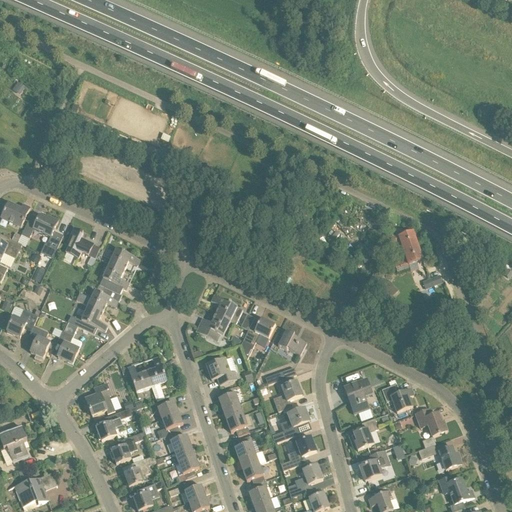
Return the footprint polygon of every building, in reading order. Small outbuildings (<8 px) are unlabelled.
[(153,160),(154,156),(152,155),(152,154),(148,152),(149,149),(144,147),(143,150),(139,149),(136,148),(134,152),(138,154),(137,155),(148,159),(153,160)] [(2,220),(11,224),(21,229),(30,210),(24,207),(21,212),(9,206),(2,220)] [(48,218),(47,220),(40,217),(36,226),(29,222),(22,237),(23,238),(19,245),(22,247),(23,247),(27,239),(29,240),(34,231),(50,239),(51,240),(54,233),(59,223),(48,218)] [(371,237),(375,231),(370,228),(366,234),(371,237)] [(88,258),(90,255),(94,246),(82,240),(84,235),(74,231),(68,243),(69,244),(66,249),(68,250),(66,255),(64,261),(71,265),(74,259),(80,262),(83,255),(88,258)] [(58,250),(64,238),(54,233),(51,240),(50,239),(48,245),(58,250)] [(404,254),(419,249),(413,233),(399,238),(399,236),(386,240),(390,251),(401,246),(404,254)] [(19,244),(22,237),(16,234),(13,241),(19,244)] [(19,245),(12,241),(12,242),(9,241),(6,247),(0,243),(0,260),(2,261),(0,264),(11,269),(22,247),(19,245)] [(352,260),(347,256),(342,252),(332,245),(331,246),(327,251),(347,266),(351,260),(352,260)] [(423,262),(419,249),(404,254),(407,261),(395,266),(397,274),(410,270),(409,268),(423,262)] [(111,265),(125,272),(129,264),(138,268),(141,262),(117,251),(111,265)] [(35,255),(31,261),(36,265),(41,258),(35,255)] [(362,260),(365,265),(370,262),(367,257),(362,260)] [(125,272),(111,265),(103,281),(104,282),(101,288),(105,289),(121,296),(123,290),(127,292),(130,286),(121,281),(125,272)] [(0,283),(1,284),(8,270),(0,266),(0,283)] [(40,284),(44,275),(43,275),(37,272),(33,281),(40,284)] [(375,274),(370,282),(379,289),(383,278),(375,274)] [(423,281),(426,290),(442,285),(439,277),(423,281)] [(389,282),(383,280),(379,289),(392,298),(399,292),(389,282)] [(41,296),(44,290),(37,287),(34,293),(41,296)] [(77,302),(88,308),(89,306),(104,313),(107,306),(116,310),(122,297),(120,296),(121,296),(105,289),(102,296),(95,293),(92,300),(80,295),(77,302)] [(217,316),(237,325),(243,312),(222,301),(215,297),(212,303),(220,308),(217,316)] [(9,314),(12,306),(5,303),(1,310),(9,314)] [(68,324),(95,337),(98,330),(106,334),(108,328),(99,324),(104,313),(89,306),(88,308),(81,322),(72,318),(68,324)] [(34,328),(41,313),(37,311),(34,317),(24,312),(20,321),(15,318),(8,334),(20,340),(26,328),(32,331),(34,328)] [(406,312),(401,316),(405,321),(410,316),(406,312)] [(236,326),(237,325),(217,316),(212,325),(203,321),(197,334),(219,345),(230,323),(236,326)] [(249,331),(255,320),(248,316),(241,329),(249,332),(250,331),(249,331)] [(254,348),(260,337),(269,342),(276,328),(262,320),(255,334),(250,331),(249,332),(244,343),(242,347),(247,362),(254,348)] [(422,339),(430,330),(424,325),(417,334),(422,339)] [(50,335),(34,328),(32,331),(33,331),(29,340),(36,343),(31,355),(36,357),(35,361),(42,364),(43,360),(44,360),(51,344),(47,342),(50,335)] [(82,344),(73,340),(74,338),(62,333),(57,345),(63,348),(58,359),(73,366),(80,351),(79,351),(82,344)] [(288,350),(301,358),(307,345),(294,339),(295,337),(286,333),(279,348),(287,352),(288,350)] [(238,346),(240,342),(241,341),(233,337),(231,343),(238,346)] [(165,401),(160,386),(168,384),(159,359),(153,361),(156,371),(147,374),(152,389),(157,404),(165,401)] [(218,380),(220,387),(238,381),(235,373),(231,374),(227,361),(207,368),(212,382),(218,380)] [(152,389),(147,374),(138,377),(134,368),(128,370),(136,395),(152,389)] [(268,387),(281,382),(294,378),(297,377),(294,370),(266,380),(268,387)] [(248,385),(254,382),(250,372),(244,374),(248,385)] [(281,382),(284,389),(296,384),(294,378),(281,382)] [(370,411),(364,395),(371,393),(367,381),(345,389),(355,416),(370,411)] [(292,409),(290,403),(303,398),(297,384),(296,384),(284,389),(282,390),(285,398),(274,402),(278,414),(292,409)] [(110,397),(107,386),(95,390),(97,397),(86,401),(93,418),(107,412),(102,400),(110,397)] [(393,402),(395,407),(398,414),(413,409),(409,400),(414,398),(412,391),(401,395),(397,386),(383,392),(387,404),(393,402)] [(223,412),(239,407),(235,396),(234,396),(232,390),(222,394),(224,399),(219,401),(223,412)] [(162,422),(179,415),(175,404),(170,406),(168,400),(166,401),(165,401),(157,404),(158,408),(158,410),(162,422)] [(132,402),(124,405),(127,412),(134,409),(132,402)] [(135,404),(138,411),(145,409),(142,402),(135,404)] [(227,423),(243,418),(239,407),(223,412),(227,423)] [(132,418),(132,416),(130,411),(105,420),(107,426),(97,430),(102,443),(118,437),(115,431),(123,428),(120,422),(132,418)] [(303,435),(300,427),(310,424),(305,411),(287,417),(290,423),(281,426),(284,434),(276,437),(273,438),(275,446),(303,435)] [(428,427),(432,440),(433,439),(448,433),(444,424),(442,425),(439,415),(432,418),(430,411),(416,417),(421,430),(428,427)] [(166,432),(168,433),(169,438),(180,433),(178,428),(183,426),(179,415),(162,422),(166,432)] [(248,434),(246,429),(253,427),(249,416),(243,418),(227,423),(231,435),(236,433),(238,438),(248,434)] [(358,453),(375,447),(370,434),(379,431),(375,420),(362,425),(364,432),(354,436),(357,444),(355,444),(358,453)] [(27,442),(22,428),(22,427),(13,431),(14,432),(1,437),(6,451),(9,450),(15,465),(30,459),(23,443),(27,442)] [(175,455),(192,448),(187,437),(182,439),(180,433),(169,438),(171,443),(171,444),(175,455)] [(138,452),(135,445),(148,440),(145,434),(121,443),(123,449),(112,453),(117,466),(132,460),(130,455),(138,452)] [(235,450),(239,461),(256,456),(260,454),(256,443),(252,445),(249,439),(238,443),(240,449),(235,450)] [(307,465),(304,459),(317,454),(311,439),(296,445),(299,452),(288,457),(290,463),(281,467),(284,473),(307,465)] [(422,461),(437,455),(434,447),(425,450),(419,453),(422,461)] [(178,466),(196,460),(192,448),(175,455),(178,466)] [(446,472),(462,466),(458,455),(455,456),(453,449),(439,454),(446,472)] [(374,464),(360,469),(366,483),(383,476),(381,471),(390,467),(384,452),(371,457),(374,464)] [(260,467),(256,456),(239,461),(243,473),(260,467)] [(418,460),(411,457),(409,464),(416,467),(418,460)] [(196,460),(178,466),(182,476),(184,478),(185,482),(197,478),(195,472),(200,471),(196,460)] [(148,482),(146,476),(150,475),(145,461),(144,461),(134,465),(136,472),(125,476),(130,489),(144,484),(144,483),(148,482)] [(254,487),(265,483),(263,478),(264,477),(260,467),(243,473),(247,484),(252,482),(254,487)] [(313,492),(311,486),(323,482),(321,476),(318,467),(302,472),(306,483),(288,489),(291,499),(290,500),(291,501),(307,494),(313,492)] [(18,472),(21,480),(28,477),(25,469),(18,472)] [(46,493),(58,488),(52,475),(31,484),(30,483),(16,489),(24,511),(28,511),(50,503),(46,493)] [(467,495),(462,481),(454,484),(451,478),(438,482),(444,497),(449,495),(454,507),(451,508),(451,511),(459,511),(465,510),(463,504),(475,500),(472,493),(467,495)] [(159,499),(157,492),(166,489),(164,483),(146,489),(137,492),(139,498),(134,500),(138,511),(142,511),(152,508),(150,502),(159,499)] [(254,506),(270,501),(266,490),(267,489),(265,483),(254,487),(256,493),(250,495),(254,506)] [(186,494),(189,504),(189,505),(206,499),(202,488),(197,489),(194,484),(184,488),(186,494)] [(390,494),(393,493),(395,493),(392,486),(379,491),(381,497),(369,502),(371,509),(377,507),(379,511),(393,511),(389,502),(393,501),(390,494)] [(324,511),(330,510),(324,495),(310,501),(313,511),(309,511),(324,511)] [(205,511),(210,510),(206,499),(189,505),(191,511),(205,511)] [(255,511),(273,511),(274,511),(270,501),(254,506),(255,511)]
